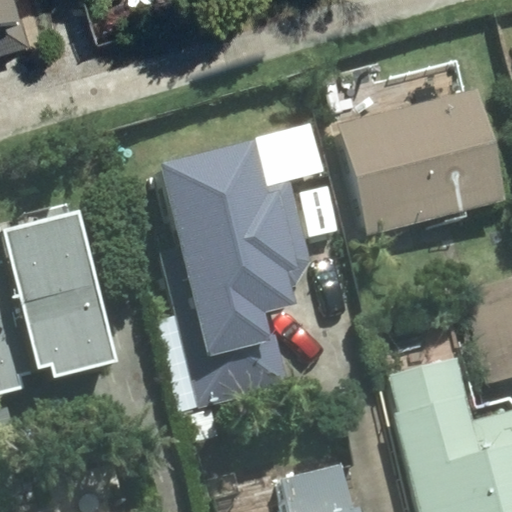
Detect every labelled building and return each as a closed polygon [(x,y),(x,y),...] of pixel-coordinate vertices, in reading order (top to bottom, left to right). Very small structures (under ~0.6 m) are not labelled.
[(22,0),(0,0),(0,54),(35,45),(22,0)] [(464,105),(323,136),(348,245),(489,214),(464,105)] [(266,327),(261,305),(296,298),(276,195),(238,203),(227,159),(187,168),(187,170),(134,182),(180,379),(243,364),(238,335),(266,327)] [(48,238),(0,249),(0,400),(14,397),(17,408),(86,391),(48,238)] [(511,386),(511,287),(453,302),(476,395),(511,386)] [(511,511),(511,438),(506,420),(459,434),(443,372),(366,390),(395,511),(511,511)] [(0,460),(0,509),(17,505),(5,459),(0,460)] [(335,511),(327,476),(267,491),(271,511),(335,511)]
